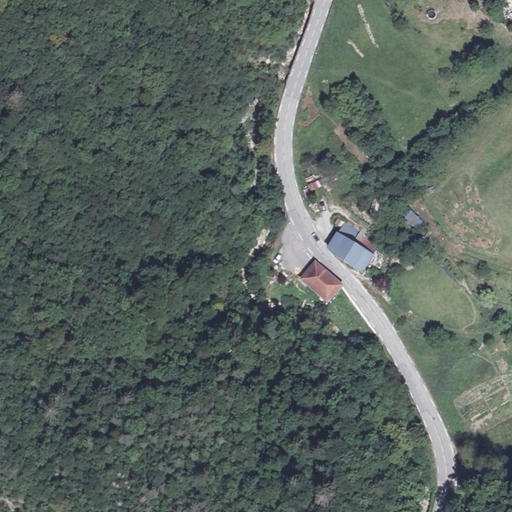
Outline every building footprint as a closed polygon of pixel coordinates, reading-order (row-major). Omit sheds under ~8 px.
[(310,192),(322,188),(319,180),(307,184),(310,192)] [(370,209),(379,212),(382,203),(373,200),(370,209)] [(408,208),(401,215),(415,228),(421,221),(408,208)] [(373,235),(347,219),(337,234),(341,240),(370,259),(382,239),(380,238),(383,232),(378,229),(373,235)] [(344,288),(317,261),(304,280),(331,303),(344,288)]
